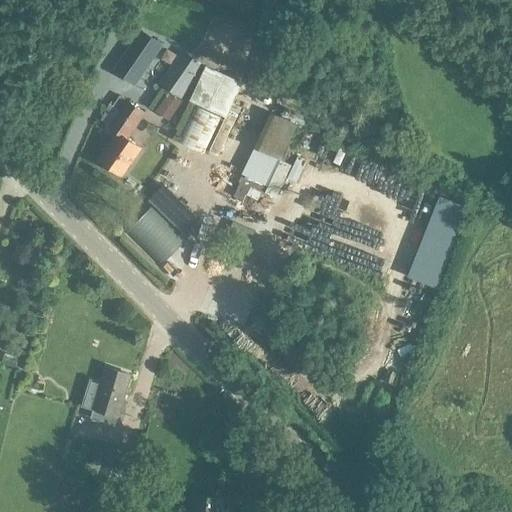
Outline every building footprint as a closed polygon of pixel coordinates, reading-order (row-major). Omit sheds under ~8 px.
[(200,0),(150,0),(144,17),(192,33),(203,1),(200,0)] [(272,0),(265,28),(280,32),(288,0),(272,0)] [(280,32),(265,28),(249,86),(263,90),(280,32)] [(140,40),(118,71),(141,86),(155,64),(151,61),(158,52),(140,40)] [(166,82),(182,93),(201,67),(184,55),(166,82)] [(168,92),(155,110),(171,121),(184,103),(168,92)] [(118,132),(99,160),(121,175),(140,148),(127,140),(144,113),(119,97),(113,106),(120,111),(110,126),(118,132)] [(193,102),(175,140),(205,154),(207,150),(222,116),(222,115),(193,102)] [(232,103),(228,113),(237,117),(241,107),(232,103)] [(225,118),(210,151),(218,155),(237,117),(228,113),(225,118)] [(299,147),(322,163),(330,151),(307,136),(299,147)] [(190,180),(202,161),(184,149),(171,168),(190,180)] [(292,164),(281,159),(265,192),(276,197),(292,164)] [(247,194),(258,200),(265,185),(243,175),(234,197),(244,200),(247,194)] [(185,240),(151,207),(124,234),(159,267),(185,240)] [(5,353),(1,364),(16,369),(20,358),(5,353)] [(106,368),(95,410),(118,417),(130,374),(106,368)] [(102,465),(107,445),(95,441),(90,461),(102,465)] [(107,445),(102,465),(88,511),(116,511),(122,492),(133,452),(107,445)] [(133,452),(122,492),(131,495),(142,455),(133,452)] [(193,497),(192,511),(221,511),(221,497),(193,497)]
